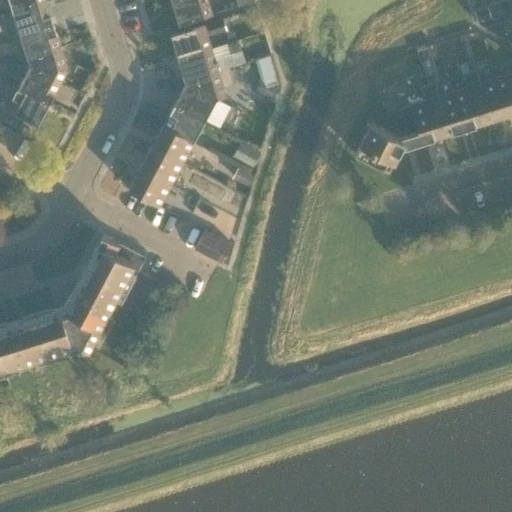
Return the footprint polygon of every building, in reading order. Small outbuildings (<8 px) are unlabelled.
[(10,0),(13,11),(47,1),(46,0),(10,0)] [(171,0),(179,23),(212,13),(208,0),(171,0)] [(21,34),(54,24),(47,1),(13,11),(21,34)] [(178,57),(212,47),(208,34),(227,28),(224,17),(204,23),(171,33),(178,57)] [(28,57),(61,46),(54,24),(21,34),(28,57)] [(61,81),(68,69),(61,46),(28,57),(30,65),(61,81)] [(215,58),(212,47),(178,57),(185,80),(219,70),(218,69),(236,64),(233,52),(215,58)] [(50,102),(61,81),(30,65),(19,86),(50,102)] [(506,115),(494,77),(480,81),(476,68),(469,70),(485,121),(506,115)] [(205,120),(217,98),(226,95),(219,70),(185,80),(186,82),(175,103),(205,120)] [(465,128),(485,121),(469,70),(463,72),(467,85),(453,90),(465,128)] [(506,115),(511,112),(511,71),(494,77),(506,115)] [(254,92),(268,98),(275,81),(260,76),(254,92)] [(465,128),(453,90),(439,94),(435,80),(428,83),(444,134),(465,128)] [(412,144),(444,134),(428,83),(421,85),(426,98),(400,106),(408,132),(412,144)] [(38,125),(50,102),(19,86),(7,108),(38,125)] [(194,141),(205,120),(175,103),(163,125),(194,141)] [(399,135),(394,133),(372,122),(355,153),(389,171),(402,147),(412,144),(408,132),(399,135)] [(183,162),(194,141),(163,125),(152,146),(183,162)] [(242,139),(233,154),(253,164),(261,150),(242,139)] [(171,183),(183,162),(152,146),(141,167),(171,183)] [(232,177),(248,185),(254,173),(239,165),(232,177)] [(160,206),(171,183),(141,167),(129,189),(160,206)] [(249,207),(252,192),(237,189),(234,204),(249,207)] [(195,248),(222,262),(232,244),(205,229),(195,248)] [(122,301),(132,283),(146,256),(102,233),(65,304),(0,324),(0,375),(21,369),(18,363),(26,360),(34,358),(36,364),(66,355),(64,348),(80,343),(96,352),(114,316),(108,312),(116,298),(122,301)] [(144,290),(132,309),(150,319),(161,300),(144,290)]
